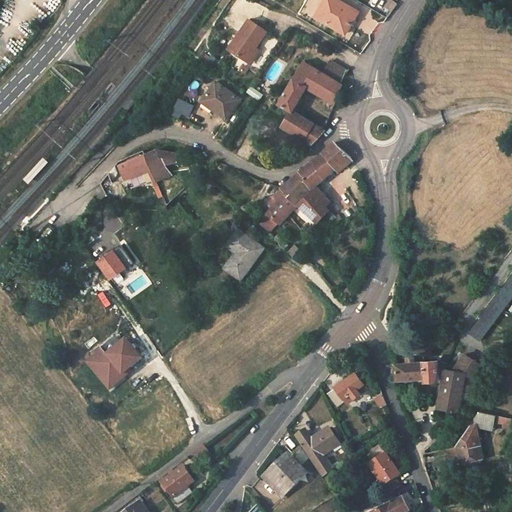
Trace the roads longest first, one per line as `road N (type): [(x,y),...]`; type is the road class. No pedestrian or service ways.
road 1 (residential): [(357,129),(331,137),(289,172),(270,175),(180,132),(159,133),(122,151),(73,204),(65,203),(133,110),(53,45)]
road 2 (residential): [(309,377),(283,379),(109,511)]
road 3 (unclassified): [(433,511),(381,348),(356,318)]
road 4 (tertiary): [(309,377),(206,511)]
